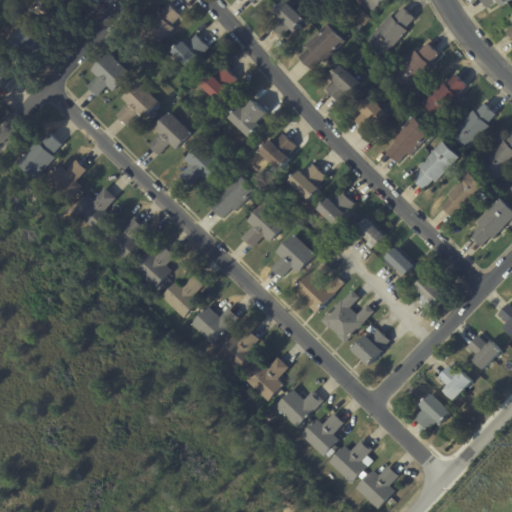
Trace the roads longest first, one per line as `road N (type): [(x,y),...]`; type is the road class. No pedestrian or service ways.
road 1 (residential): [(50,87),(441,472)]
road 2 (residential): [(205,0),(478,292)]
road 3 (residential): [(511,257),(370,401)]
road 4 (residential): [(124,0),(6,127)]
road 5 (residential): [(511,397),(403,511)]
